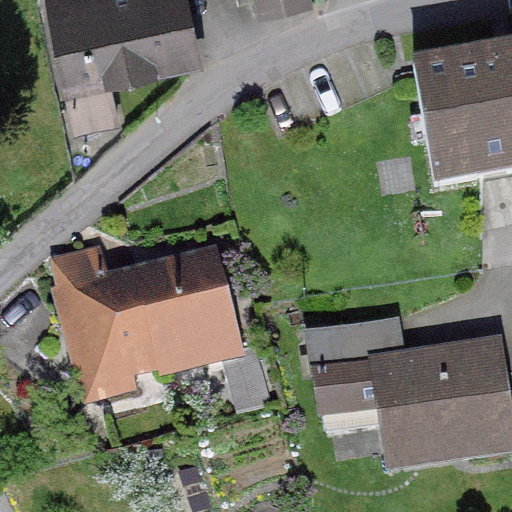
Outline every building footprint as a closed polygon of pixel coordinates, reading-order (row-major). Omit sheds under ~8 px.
[(190,58),(177,0),(43,0),(62,84),(190,58)] [(253,0),(257,17),(304,6),(302,0),(253,0)] [(511,58),(410,76),(430,190),(511,175),(511,58)] [(94,254),(48,265),(75,374),(78,374),(88,405),(129,391),(125,362),(152,355),(157,375),(236,355),(211,259),(103,287),(94,254)] [(474,354),(397,366),(391,327),(301,340),(307,383),(312,382),(320,435),(375,427),(380,457),(457,445),(460,462),(510,454),(498,379),(478,382),(474,354)]
